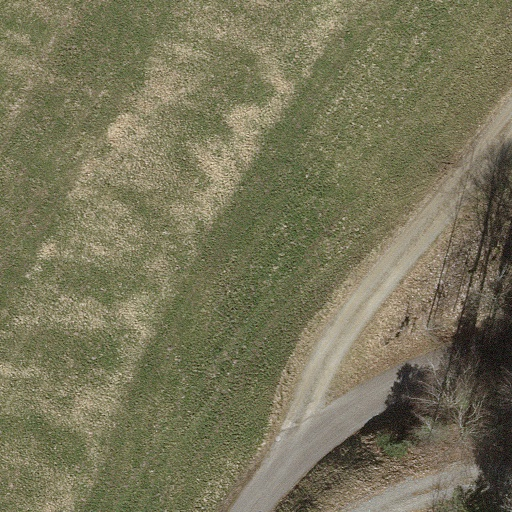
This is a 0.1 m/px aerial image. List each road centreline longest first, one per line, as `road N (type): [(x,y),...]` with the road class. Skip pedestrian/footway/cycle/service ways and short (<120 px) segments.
road 1 (track): [(271,481),(311,380),(340,333),(511,118)]
road 2 (residential): [(511,348),(372,401),(317,438),(251,511)]
road 3 (track): [(365,511),(461,481),(511,477)]
